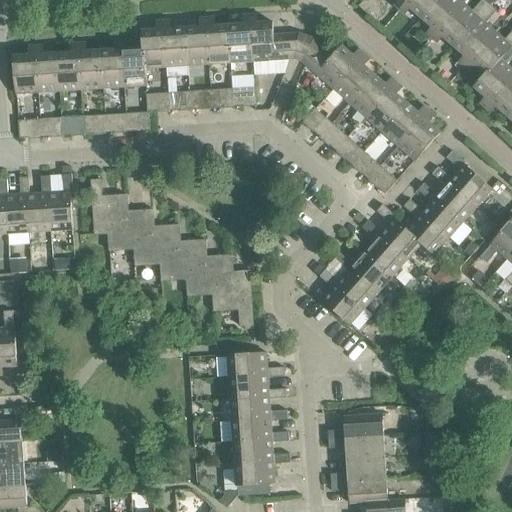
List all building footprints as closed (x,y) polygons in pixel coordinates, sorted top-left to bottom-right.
[(398,0),(393,6),(399,11),(407,0),(398,0)] [(410,8),(421,18),(436,0),(407,0),(399,11),(404,15),(410,8)] [(426,34),(431,39),(462,4),(457,0),(436,0),(421,18),(432,28),(426,34)] [(442,37),(453,47),(490,5),(483,0),(481,0),(471,12),(462,4),(431,39),(436,44),(442,37)] [(500,0),(494,0),(490,5),(499,13),(506,5),(500,0)] [(458,63),(464,68),(495,32),(485,24),(497,11),(490,5),(453,47),(464,56),(458,63)] [(243,24),(229,25),(231,63),(253,62),(250,15),(242,15),(243,24)] [(257,15),(250,15),(253,62),(290,60),(299,35),(297,34),(273,36),(272,23),(257,24),(257,15)] [(214,17),(206,18),(209,65),(231,63),(229,25),(214,26),(214,17)] [(200,27),(185,28),(187,66),(209,65),(206,18),(199,18),(200,27)] [(170,20),(163,21),(166,68),(187,66),(185,28),(171,29),(170,20)] [(142,31),(143,48),(145,69),(166,68),(163,21),(156,21),(157,30),(142,31)] [(475,66),(485,75),(486,75),(511,46),(511,45),(511,31),(504,40),(495,32),(464,68),(469,72),(475,66)] [(115,50),(100,51),(103,89),(124,87),(121,40),(114,41),(115,50)] [(128,40),(121,40),(124,87),(146,86),(145,69),(143,48),(129,49),(128,40)] [(305,65),(333,89),(365,54),(359,49),(353,56),(342,46),(333,56),(315,40),(314,40),(305,65)] [(72,53),(57,54),(60,92),(81,90),(78,43),(71,44),(72,53)] [(85,43),(78,43),(81,90),(103,89),(100,51),(86,52),(85,43)] [(42,45),(35,46),(38,93),(60,92),(57,54),(43,54),(42,45)] [(38,93),(35,46),(28,46),(29,55),(14,56),(16,94),(38,93)] [(479,104),(485,109),(511,77),(511,70),(506,65),(511,58),(511,47),(511,46),(486,75),(485,75),(474,88),(485,97),(479,104)] [(333,89),(350,104),(375,75),(364,66),(370,59),(365,54),(333,89)] [(458,62),(454,66),(460,72),(464,68),(458,63),(458,62)] [(460,72),(456,77),(461,81),(469,72),(464,68),(460,72)] [(350,104),(366,118),(397,83),(392,78),(386,85),(375,75),(350,104)] [(496,107),(507,116),(511,110),(511,77),(485,109),(490,114),(496,107)] [(366,118),(382,132),(407,104),(396,94),(402,87),(397,83),(366,118)] [(233,89),(234,107),(243,107),(242,89),(233,89)] [(211,91),(212,109),(221,108),(220,90),(211,91)] [(189,92),(191,110),(200,110),(199,92),(189,92)] [(168,94),(169,112),(178,111),(177,93),(168,94)] [(146,95),(147,113),(148,113),(157,112),(156,94),(146,95)] [(382,132),(398,147),(429,111),(424,107),(418,113),(407,104),(382,132)] [(318,107),(303,124),(313,132),(326,117),(328,115),(318,107)] [(429,111),(398,147),(415,161),(440,133),(429,123),(435,116),(429,111)] [(147,113),(135,114),(136,132),(136,133),(149,132),(148,113),(147,113)] [(126,114),(114,115),(115,133),(115,134),(127,133),(127,132),(126,114)] [(126,114),(127,132),(136,132),(135,114),(126,114)] [(104,116),(105,134),(115,133),(114,115),(104,116)] [(83,117),(84,135),(93,134),(92,116),(83,117)] [(104,116),(92,116),(93,134),(93,135),(106,135),(105,134),(104,116)] [(83,117),(70,118),(72,136),(72,137),(84,136),(84,135),(83,117)] [(313,132),(320,138),(333,123),(326,117),(313,132)] [(61,118),(62,136),(72,136),(70,118),(61,118)] [(40,120),(41,138),(50,137),(49,119),(40,120)] [(18,121),(19,139),(28,139),(27,121),(18,121)] [(329,146),(336,152),(349,138),(342,132),(329,146)] [(336,152),(336,153),(345,161),(346,160),(358,146),(349,138),(336,152)] [(346,160),(353,166),(365,152),(358,146),(346,160)] [(459,170),(451,179),(449,181),(477,206),(492,189),(463,164),(465,163),(452,151),(446,158),(459,170)] [(362,174),(369,181),(381,166),(374,160),(362,174)] [(71,166),(62,167),(62,175),(71,175),(71,173),(71,166)] [(444,186),(436,195),(434,197),(463,222),(477,206),(449,181),(451,179),(438,168),(432,175),(444,186)] [(391,174),(378,189),(385,195),(397,180),(391,174)] [(63,192),(51,193),(48,193),(51,232),(73,230),(70,192),(73,192),(71,175),(62,175),(63,192)] [(42,194),(29,195),(26,195),(29,233),(51,232),(48,193),(51,193),(50,176),(41,177),(42,194)] [(20,195),(8,196),(5,196),(7,234),(29,233),(26,195),(29,195),(28,178),(19,178),(20,195)] [(109,251),(121,251),(118,196),(102,197),(101,180),(91,181),(95,236),(108,235),(109,251)] [(430,202),(422,211),(420,213),(449,239),(463,222),(434,197),(436,195),(423,184),(417,191),(430,202)] [(135,267),(148,266),(144,211),(128,212),(127,195),(118,196),(121,251),(134,250),(135,267)] [(416,218),(406,229),(406,230),(422,244),(421,244),(434,255),(449,239),(420,213),(422,211),(409,200),(403,207),(416,218)] [(389,223),(381,233),(379,235),(408,260),(421,244),(422,244),(406,230),(406,229),(393,218),(395,216),(382,205),(376,212),(389,223)] [(161,282),(174,281),(170,226),(154,227),(153,210),(144,211),(148,266),(160,265),(161,282)] [(498,251),(507,259),(511,253),(511,219),(490,245),(491,245),(479,258),(487,264),(498,251)] [(375,239),(367,249),(365,251),(393,276),(408,260),(379,235),(381,233),(368,221),(362,228),(375,239)] [(188,297),(200,296),(197,241),(181,242),(179,225),(170,226),(174,281),(187,280),(188,297)] [(360,256),(352,265),(350,267),(379,292),(393,276),(365,251),(367,249),(354,238),(348,244),(360,256)] [(214,312),(227,311),(223,256),(207,257),(206,241),(197,241),(200,296),(213,295),(214,312)] [(472,242),(463,252),(470,257),(478,248),(472,242)] [(346,272),(338,281),(336,283),(365,309),(379,292),(350,267),(352,265),(340,254),(333,261),(346,272)] [(223,256),(227,311),(239,310),(240,327),(253,326),(250,271),(233,272),(232,256),(223,256)] [(26,259),(10,260),(11,274),(27,273),(26,259)] [(74,259),(60,260),(61,271),(75,271),(74,259)] [(443,266),(438,273),(449,282),(460,279),(443,266)] [(336,283),(338,281),(325,270),(319,277),(332,288),(321,300),(350,325),(365,309),(336,283)] [(4,329),(0,329),(0,376),(2,376),(2,367),(17,366),(14,328),(13,311),(3,312),(4,329)] [(228,355),(229,378),(267,375),(268,378),(285,377),(284,368),(267,369),(266,353),(228,355)] [(229,378),(231,399),(269,397),(269,400),(286,399),(285,389),(268,390),(268,378),(267,375),(229,378)] [(231,399),(232,421),(270,418),(270,421),(287,420),(287,411),(270,412),(269,400),(269,397),(231,399)] [(382,407),(366,408),(366,415),(382,414),(382,407)] [(328,431),(328,440),(384,437),(382,414),(366,415),(344,417),(345,431),(337,431),(328,431)] [(232,421),(234,442),(272,440),(272,443),(289,442),(288,432),(271,433),(270,421),(270,418),(232,421)] [(0,443),(22,442),(21,420),(0,421),(0,443)] [(346,447),(347,461),(385,458),(384,437),(328,440),(329,449),(338,449),(338,448),(346,447)] [(234,442),(235,464),(273,461),(273,464),(290,463),(290,454),(273,455),(272,443),(272,440),(234,442)] [(0,465),(24,464),(22,442),(0,443),(0,465)] [(62,449),(46,449),(47,463),(62,462),(62,449)] [(330,474),(331,483),(386,480),(385,458),(347,461),(348,474),(340,475),(340,474),(330,474)] [(273,461),(235,464),(236,486),(274,484),(273,464),(273,461)] [(0,487),(25,486),(24,464),(0,465),(0,487)] [(350,504),(367,503),(388,501),(386,480),(331,483),(332,492),(341,492),(341,491),(349,490),(350,504)] [(0,509),(17,508),(26,508),(26,507),(25,486),(0,487),(0,509)] [(229,490),(219,501),(227,509),(238,496),(238,490),(229,490)] [(405,511),(405,500),(388,501),(367,503),(367,511),(405,511)]
